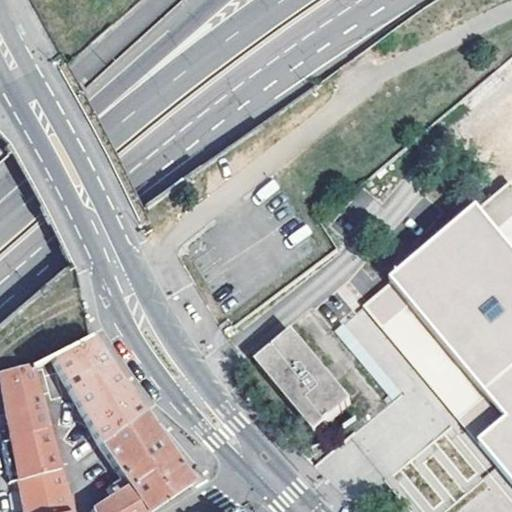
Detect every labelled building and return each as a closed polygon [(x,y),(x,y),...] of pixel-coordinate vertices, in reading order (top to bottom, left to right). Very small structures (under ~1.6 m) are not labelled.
[(161,0),(164,4),(162,5),(171,21),(208,0),(161,0)] [(511,123),(493,138),(511,161),(511,123)] [(511,257),(479,219),(396,288),(487,399),(460,422),(511,485),(511,257)] [(292,337),(257,365),(317,437),(351,409),(292,337)] [(52,362),(101,448),(145,417),(120,381),(92,341),(52,362)] [(94,511),(154,511),(194,485),(170,451),(159,435),(145,417),(101,448),(123,481),(109,491),(114,500),(94,511)]
